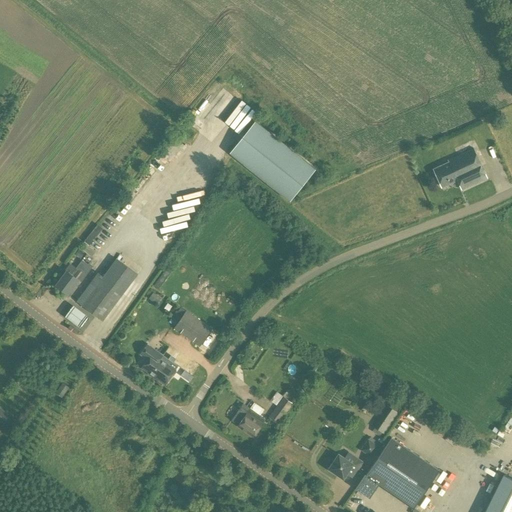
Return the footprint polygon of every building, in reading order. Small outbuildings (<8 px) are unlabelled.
[(289,201),(315,169),(255,121),(230,153),(289,201)] [(448,159),(449,162),(434,169),(442,187),(457,180),(462,190),(488,178),(473,147),(448,159)] [(98,248),(90,241),(87,245),(85,244),(81,249),(91,257),(98,248)] [(103,321),(138,274),(117,258),(103,276),(98,273),(76,301),(103,321)] [(88,264),(82,260),(76,268),(70,264),(65,270),(67,271),(57,285),(68,294),(79,280),(81,281),(93,265),(89,262),(88,264)] [(159,289),(171,273),(166,269),(154,285),(159,289)] [(156,303),(160,299),(153,293),(149,298),(156,303)] [(72,307),(63,318),(79,329),(87,318),(72,307)] [(212,328),(186,310),(183,315),(178,311),(171,321),(176,324),(174,328),(200,346),(212,328)] [(155,366),(160,358),(163,354),(147,344),(140,354),(148,359),(142,367),(149,372),(149,375),(153,377),(155,376),(156,377),(161,370),(155,366)] [(161,370),(156,377),(166,384),(176,369),(160,358),(155,366),(161,370)] [(62,396),(68,387),(63,383),(56,392),(62,396)] [(407,407),(411,402),(400,395),(397,400),(407,407)] [(278,424),(293,403),(283,396),(269,417),(278,424)] [(254,436),(261,424),(265,419),(243,403),(232,420),(239,425),(238,426),(254,436)] [(399,413),(396,411),(390,406),(387,405),(373,426),(375,428),(383,433),(385,434),(399,413)] [(0,421),(10,429),(13,424),(16,420),(0,407),(0,421)] [(367,494),(375,482),(413,508),(440,469),(391,437),(357,487),(367,494)] [(371,457),(379,446),(368,438),(360,450),(371,457)] [(494,443),(489,454),(497,458),(503,447),(494,443)] [(362,462),(348,452),(345,458),(339,454),(334,461),(332,459),(331,459),(330,460),(328,460),(327,462),(327,463),(327,466),(328,467),(330,468),(329,468),(343,478),(347,473),(352,477),(362,462)] [(511,511),(511,478),(503,474),(484,511),(511,511)]
